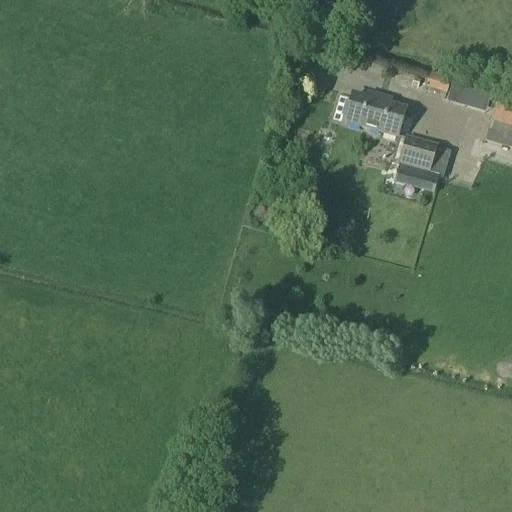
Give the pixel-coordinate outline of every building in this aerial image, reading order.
[(450,82),(428,76),(425,91),(446,97),(450,82)] [(511,101),(497,97),(484,144),(511,152),(511,101)] [(375,100),(373,106),(350,99),(343,126),(396,141),(403,114),(387,110),(388,104),(375,100)] [(436,178),(442,153),(436,151),(437,149),(404,139),(397,169),(429,178),(429,176),(436,178)] [(464,164),(421,345),(498,363),(509,318),(511,319),(511,166),(486,160),(484,169),(464,164)] [(364,332),(402,341),(437,192),(399,183),(364,332)]
